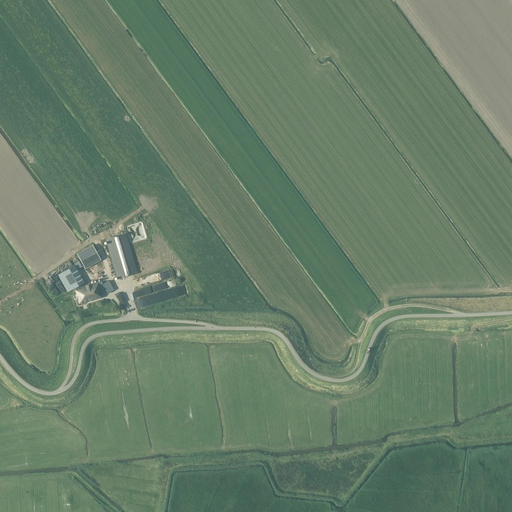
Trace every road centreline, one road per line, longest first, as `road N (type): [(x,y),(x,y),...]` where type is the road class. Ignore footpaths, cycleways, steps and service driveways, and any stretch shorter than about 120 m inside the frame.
road 1 (unclassified): [(511,312),(393,318),(378,328),(357,372),(340,380),(309,371),(279,334),(251,328),(91,336),(72,381),(50,393),(24,384),(0,357)]
road 2 (track): [(461,314),(390,308),(353,341)]
